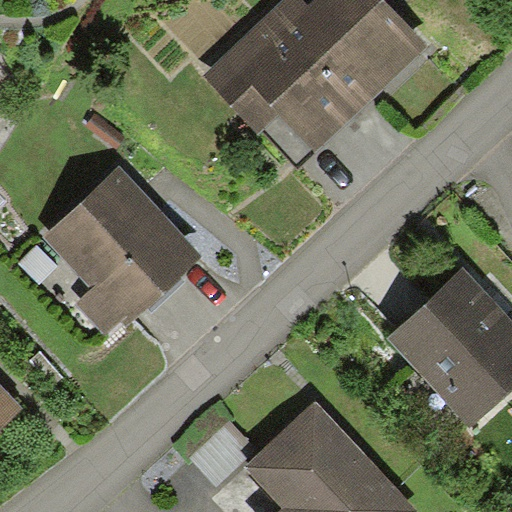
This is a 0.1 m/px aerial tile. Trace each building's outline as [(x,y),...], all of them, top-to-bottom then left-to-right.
[(261,137),(267,131),(302,169),(432,50),(385,0),(293,0),(207,80),(261,137)] [(127,331),(203,264),(141,194),(121,171),(43,239),(90,292),(76,305),(106,339),(122,325),(127,331)] [(511,324),(499,310),(468,275),(392,342),(470,429),(511,392),(511,324)] [(0,435),(23,415),(0,389),(0,435)] [(415,511),(317,408),(275,448),(241,413),(190,461),(219,493),(241,472),(279,511),(415,511)]
